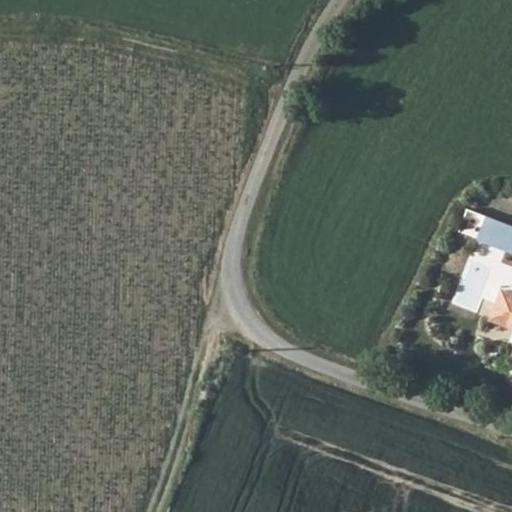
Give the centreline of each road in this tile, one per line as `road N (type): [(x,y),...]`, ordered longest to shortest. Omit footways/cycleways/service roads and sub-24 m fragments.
road 1 (unclassified): [(511,430),(290,353),(239,306),(226,266)]
road 2 (track): [(292,81),(52,19),(0,24)]
road 3 (unclassified): [(348,0),(292,81),(226,266)]
road 4 (track): [(160,511),(189,438),(226,266)]
